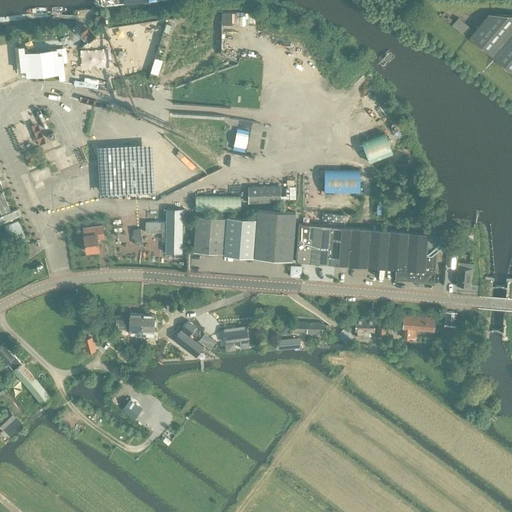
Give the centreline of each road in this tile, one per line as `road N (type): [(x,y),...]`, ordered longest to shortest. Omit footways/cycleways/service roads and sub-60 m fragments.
road 1 (unclassified): [(487,303),(117,275),(61,281),(0,306)]
road 2 (track): [(78,414),(114,441),(140,448),(158,422),(153,407),(99,365),(53,370)]
road 3 (track): [(340,372),(237,511)]
road 4 (track): [(73,426),(78,414),(63,382),(0,315)]
